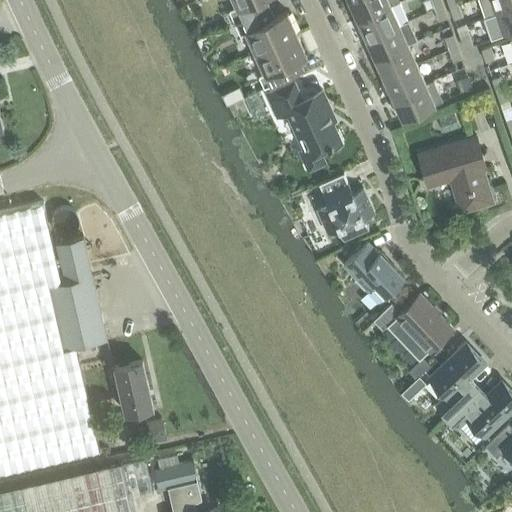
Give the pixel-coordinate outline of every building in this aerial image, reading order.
[(230,10),(235,21),(263,8),(259,0),(233,0),(237,6),(229,9),(230,10)] [(349,0),(358,19),(390,4),(398,0),(349,0)] [(511,0),(476,0),(483,18),(511,7),(511,0)] [(462,15),(458,3),(449,6),(454,18),(462,15)] [(358,19),(366,38),(399,23),(390,4),(358,19)] [(446,15),(443,5),(434,8),(438,17),(446,15)] [(511,31),(511,7),(483,18),(490,39),(511,31)] [(246,31),(255,51),(297,33),(287,11),(268,19),(263,8),(235,21),(240,33),(246,31)] [(230,10),(222,14),(227,24),(233,22),(235,21),(230,10)] [(375,58),(408,43),(417,39),(408,19),(399,23),(366,38),(375,58)] [(444,35),(449,48),(457,45),(452,32),(444,35)] [(307,54),(297,33),(255,51),(264,72),(259,74),(264,87),(298,71),(293,61),(307,54)] [(464,48),(472,45),(468,33),(460,35),(464,48)] [(375,58),(384,78),(417,63),(408,43),(375,58)] [(460,55),(457,45),(449,48),(452,58),(460,55)] [(486,61),(494,58),(489,45),(481,48),(486,61)] [(384,78),(393,97),(426,83),(417,63),(384,78)] [(463,90),(472,87),(467,73),(458,76),(463,90)] [(492,78),(496,90),(504,87),(500,75),(492,78)] [(319,149),(341,140),(331,119),(326,122),(314,93),(302,98),(294,80),(267,92),(277,116),(288,111),(304,147),(300,149),(308,169),(325,161),(319,149)] [(435,103),(426,83),(393,97),(402,117),(435,103)] [(508,99),(504,87),(496,90),(500,102),(508,99)] [(256,91),(245,96),(254,118),(266,113),(256,91)] [(460,125),(455,111),(438,118),(444,131),(460,125)] [(460,211),(492,201),(479,157),(482,156),(476,136),(419,153),(429,186),(450,179),(460,211)] [(364,216),(374,212),(363,187),(352,191),(343,171),(318,183),(327,203),(317,207),(328,232),(339,228),(343,238),(368,227),(364,216)] [(0,468),(99,446),(75,344),(64,346),(50,282),(60,280),(42,200),(0,210),(0,468)] [(64,279),(60,280),(50,282),(64,346),(75,344),(106,336),(84,236),(56,242),(64,279)] [(379,300),(399,281),(404,276),(379,250),(377,251),(367,240),(343,262),(369,289),(368,291),(377,301),(379,299),(379,300)] [(397,297),(374,319),(383,329),(387,324),(419,358),(427,350),(452,327),(419,292),(405,306),(399,300),(397,297)] [(428,374),(427,375),(445,394),(435,403),(446,415),(476,387),(468,378),(484,363),(485,364),(486,363),(464,340),(463,341),(465,343),(430,376),(428,374)] [(142,358),(115,364),(126,411),(154,405),(142,358)] [(476,387),(446,415),(457,427),(459,425),(475,442),(483,435),(484,436),(485,435),(484,434),(511,407),(511,391),(500,378),(499,379),(500,380),(484,395),(476,387)] [(161,416),(138,422),(143,443),(166,437),(161,416)] [(511,457),(511,426),(508,423),(485,445),(493,454),(501,446),(511,457)] [(150,487),(144,457),(0,490),(0,511),(130,511),(126,492),(150,487)] [(220,511),(216,503),(197,511),(192,500),(199,497),(192,458),(153,466),(158,486),(168,484),(173,509),(165,511),(220,511)]
